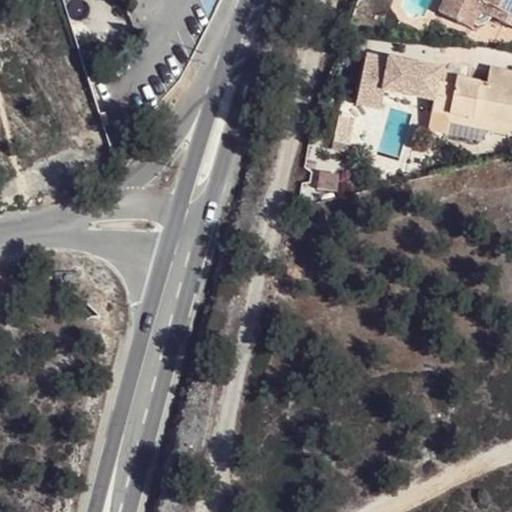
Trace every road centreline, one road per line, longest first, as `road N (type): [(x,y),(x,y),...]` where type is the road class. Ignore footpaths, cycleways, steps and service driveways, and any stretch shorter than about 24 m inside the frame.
road 1 (track): [(218,511),(320,0)]
road 2 (secondary): [(128,511),(203,230)]
road 3 (secondary): [(168,241),(96,511)]
road 4 (secondary): [(203,230),(275,0)]
road 5 (unclassified): [(231,45),(163,153),(102,211)]
road 6 (secondary): [(231,45),(177,216)]
road 7 (track): [(511,456),(384,511)]
road 8 (unclassified): [(37,229),(168,241)]
